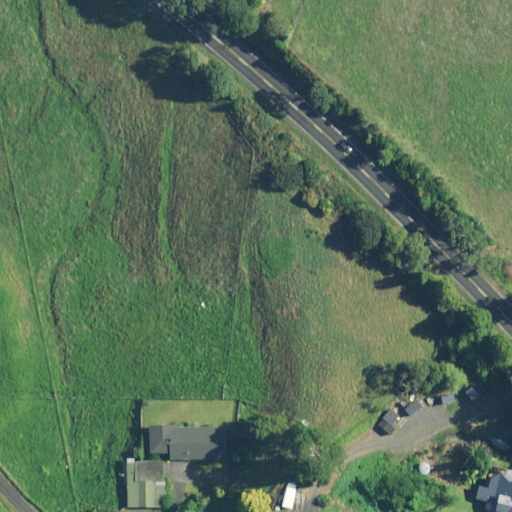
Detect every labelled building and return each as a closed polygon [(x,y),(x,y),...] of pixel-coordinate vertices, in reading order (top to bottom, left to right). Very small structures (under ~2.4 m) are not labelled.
[(397,425),(388,418),(380,427),(389,435),(397,425)] [(225,458),(225,426),(195,426),(195,422),(152,422),(152,453),(172,453),(172,458),(225,458)] [(432,468),(425,460),(417,467),(424,475),(432,468)] [(166,463),(128,463),(128,506),(166,506),(166,463)] [(511,511),(511,472),(496,468),(491,489),(483,487),(479,500),(497,504),(494,511),(511,511)] [(298,487),(289,485),(283,506),(292,508),(298,487)]
